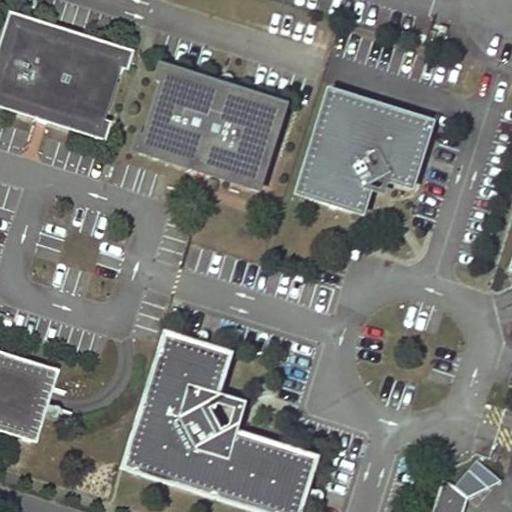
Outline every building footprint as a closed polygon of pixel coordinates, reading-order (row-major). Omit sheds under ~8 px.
[(8,37),(4,50),(0,48),(0,105),(91,136),(91,137),(99,140),(104,124),(102,123),(118,73),(120,74),(124,60),(117,57),(116,59),(17,27),(18,26),(10,23),(5,37),(8,37)] [(174,72),(165,70),(162,79),(165,80),(143,142),(141,141),(137,152),(138,152),(148,156),(149,153),(249,186),(249,188),(259,191),(262,180),(260,178),(280,117),(283,117),(286,107),(276,104),(275,107),(172,75),(174,72)] [(322,94),(293,194),(356,212),(363,187),(361,184),(378,175),(380,178),(404,185),(423,122),(322,94)] [(230,356),(167,336),(126,468),(265,511),(298,511),(315,459),(223,430),(218,433),(207,412),(212,410),(230,356)] [(0,428),(21,435),(20,437),(28,440),(49,376),(39,373),(39,375),(0,362),(0,428)] [(475,504),(497,479),(479,463),(457,489),(475,504)] [(462,511),(466,500),(444,482),(434,511),(462,511)]
